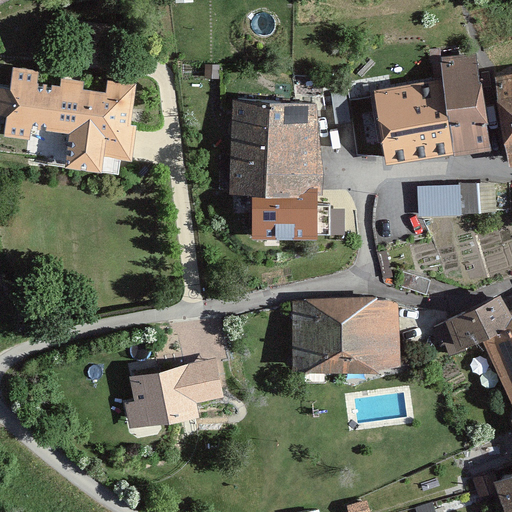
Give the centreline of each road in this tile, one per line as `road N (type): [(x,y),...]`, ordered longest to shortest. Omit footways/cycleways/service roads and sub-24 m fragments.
road 1 (residential): [(0,366),(33,344),(117,322),(369,282)]
road 2 (residential): [(369,282),(365,198),(379,176),(511,171)]
road 3 (residential): [(0,407),(126,511)]
road 4 (residential): [(511,285),(456,303),(407,298),(369,282)]
